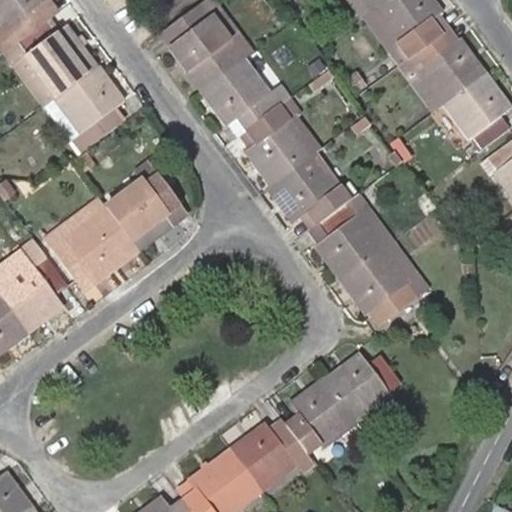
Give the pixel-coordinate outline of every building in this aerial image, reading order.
[(38,9),(47,2),(46,0),(0,0),(0,22),(6,31),(0,35),(0,47),(5,54),(17,45),(48,22),(38,9)] [(243,61),(252,53),(212,0),(211,0),(202,7),(211,20),(213,19),(243,61)] [(365,16),(386,0),(349,0),(363,18),(365,16)] [(400,64),(439,34),(432,24),(442,16),(429,0),(386,0),(365,16),(400,64)] [(57,15),(47,2),(38,9),(48,22),(57,15)] [(211,20),(202,7),(171,29),(181,42),(170,49),(202,91),(243,61),(213,19),(211,20)] [(439,34),(449,27),(442,16),(432,24),(439,34)] [(57,33),(48,22),(17,45),(56,98),(96,68),(66,27),(57,33)] [(449,46),(458,40),(449,27),(439,34),(449,46)] [(181,42),(171,29),(162,37),(170,49),(181,42)] [(436,111),(485,75),(458,40),(449,46),(439,34),(400,64),(398,65),(433,113),(436,111)] [(17,45),(5,54),(44,107),(56,98),(17,45)] [(243,61),(202,91),(227,126),(238,119),(246,131),(290,99),(280,86),(269,95),(243,61)] [(96,68),(56,98),(82,134),(71,142),(80,154),(122,122),(114,110),(123,104),(96,68)] [(511,110),(485,75),(436,111),(471,159),(510,129),(502,117),(511,110)] [(56,98),(44,107),(71,142),(82,134),(56,98)] [(290,99),(246,131),(256,145),(249,150),(247,152),(271,185),(314,155),(320,150),(297,119),(302,115),(290,99)] [(246,131),(239,138),(249,150),(256,145),(246,131)] [(511,141),(482,164),(490,176),(495,173),(511,197),(511,141)] [(314,155),(271,185),(298,222),(301,221),(309,215),(316,226),(348,202),(314,155)] [(81,158),(75,163),(82,173),(89,168),(81,158)] [(133,172),(140,182),(152,173),(145,163),(133,172)] [(137,251),(172,225),(165,215),(177,206),(152,173),(140,182),(106,208),(137,251)] [(384,251),(393,243),(358,195),(348,202),(384,251)] [(106,208),(98,198),(44,239),(50,249),(106,208)] [(342,282),(384,251),(348,202),(316,226),(326,239),(316,247),(342,282)] [(165,215),(172,225),(184,216),(177,206),(165,215)] [(137,251),(106,208),(50,249),(74,281),(85,272),(94,284),(137,251)] [(309,232),(316,226),(309,215),(301,221),(309,232)] [(316,226),(309,232),(306,234),(316,247),(326,239),(316,226)] [(54,296),(67,286),(32,239),(18,249),(22,253),(29,264),(0,285),(0,296),(27,334),(62,308),(54,296)] [(384,251),(342,282),(367,316),(378,308),(388,322),(429,291),(393,243),(384,251)] [(0,285),(29,264),(22,253),(0,268),(0,285)] [(85,272),(74,281),(83,292),(94,284),(85,272)] [(0,296),(0,353),(27,334),(0,296)] [(378,308),(367,316),(369,319),(377,330),(388,322),(378,308)] [(359,354),(324,380),(356,423),(391,398),(388,394),(401,384),(379,356),(368,365),(359,354)] [(356,423),(324,380),(289,406),(297,416),(286,425),(308,455),(320,446),(322,449),(356,423)] [(286,425),(278,415),(265,424),(273,434),(286,425)] [(308,455),(286,425),(273,434),(265,424),(231,450),(262,493),(297,467),(295,464),(308,455)] [(237,511),(262,493),(231,450),(188,481),(196,491),(184,500),(192,511),(237,511)] [(315,464),(308,455),(295,464),(297,467),(302,473),(315,464)] [(0,482),(0,511),(30,511),(32,511),(6,478),(0,482)] [(192,511),(184,500),(181,502),(171,510),(164,499),(146,511),(192,511)]
